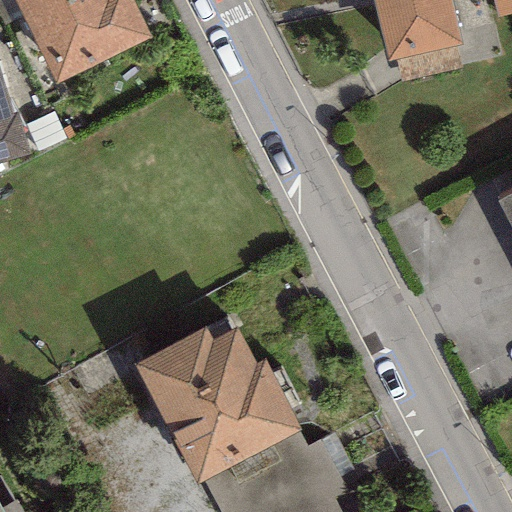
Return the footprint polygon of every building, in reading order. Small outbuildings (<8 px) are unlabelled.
[(11,0),(53,85),(149,39),(130,0),(11,0)] [(459,47),(448,0),(370,0),(385,63),(393,61),(453,48),(459,47)] [(511,0),(491,0),(496,17),(511,13),(511,0)] [(458,69),(453,48),(393,61),(398,82),(458,69)] [(0,163),(28,155),(17,114),(11,115),(0,77),(0,163)] [(511,192),(494,202),(511,236),(511,192)] [(204,327),(133,364),(195,484),(203,481),(299,431),(263,360),(255,364),(236,327),(211,340),(204,327)] [(203,481),(218,511),(355,511),(346,494),(318,440),(306,446),(299,431),(203,481)] [(332,433),(318,440),(346,494),(359,487),(332,433)] [(17,511),(0,482),(0,511),(17,511)]
